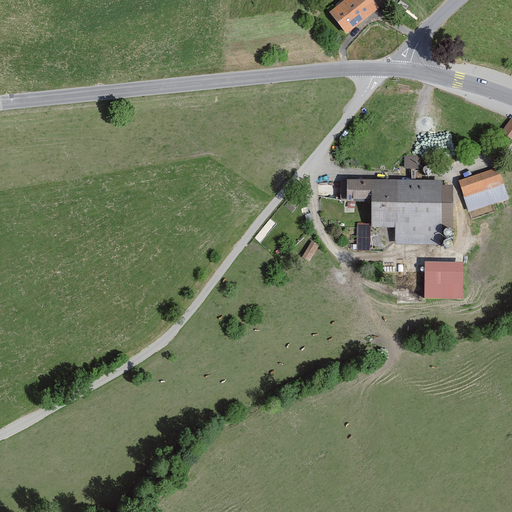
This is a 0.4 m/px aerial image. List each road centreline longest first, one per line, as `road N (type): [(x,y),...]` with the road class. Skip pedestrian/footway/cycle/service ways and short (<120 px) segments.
road 1 (residential): [(0,431),(172,331),(311,170),(362,95),(370,68)]
road 2 (tertiary): [(0,102),(370,68)]
